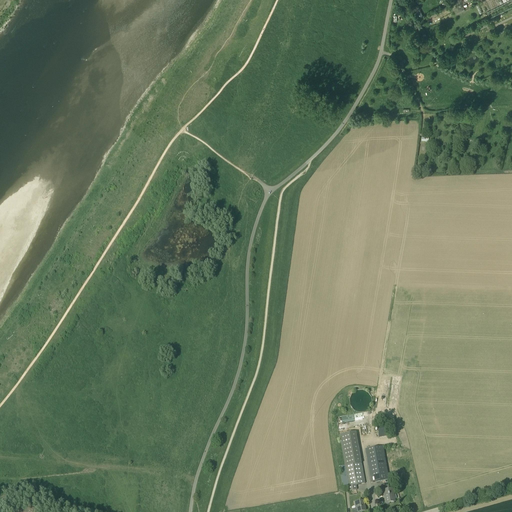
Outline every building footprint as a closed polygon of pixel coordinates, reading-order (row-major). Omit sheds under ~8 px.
[(490,18),(511,8),(511,0),(487,11),(490,18)] [(406,61),(405,59),(403,60),(400,56),(397,57),(401,64),(402,64),(406,61)] [(367,390),(352,394),(353,397),(350,398),(351,403),(353,402),(354,410),(371,406),(367,390)] [(361,423),(360,424),(361,426),(368,424),(366,420),(368,420),(366,414),(362,416),(364,419),(360,420),(361,423)] [(378,429),(379,438),(387,436),(386,428),(378,429)] [(365,483),(359,452),(356,432),(339,435),(349,491),(357,490),(356,485),(365,483)] [(372,483),(387,480),(382,447),(367,450),(372,477),(371,477),(372,483)] [(384,497),(385,496),(386,504),(395,502),(393,495),(394,495),(393,489),(383,490),(384,497)] [(355,506),(357,506),(357,511),(360,511),(365,511),(364,501),(355,503),(355,506)]
